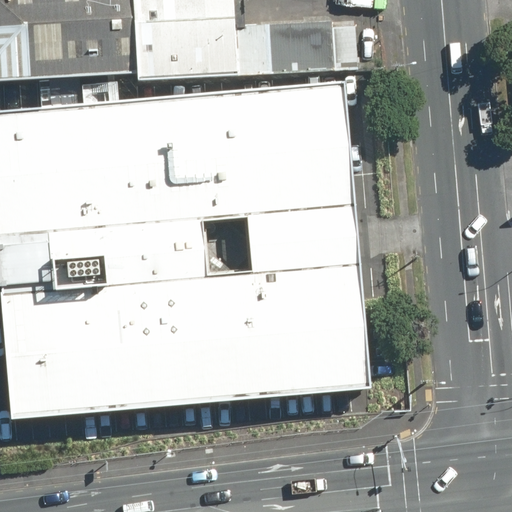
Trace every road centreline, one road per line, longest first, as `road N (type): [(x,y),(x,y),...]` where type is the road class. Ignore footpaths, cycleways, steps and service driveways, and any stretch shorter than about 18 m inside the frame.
road 1 (secondary): [(442,0),(486,493)]
road 2 (primary): [(284,511),(486,493)]
